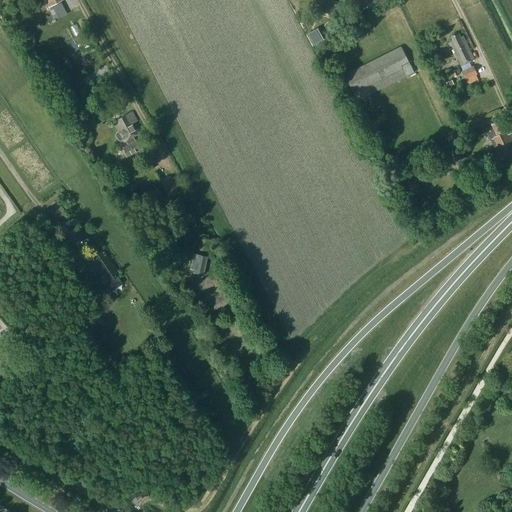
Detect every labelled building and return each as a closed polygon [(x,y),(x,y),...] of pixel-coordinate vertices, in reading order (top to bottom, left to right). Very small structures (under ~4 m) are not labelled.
[(321,0),(327,11),(338,5),(335,0),(321,0)] [(67,14),(61,2),(52,7),(52,6),(50,8),(51,10),(53,9),(58,19),(67,14)] [(317,30),(306,35),(312,47),(314,46),(323,41),(317,30)] [(450,41),(461,65),(474,59),(463,35),(460,36),(458,33),(451,37),(452,40),(450,41)] [(415,72),(402,46),(345,74),(358,101),(415,72)] [(463,70),(469,84),(481,77),(474,64),(472,65),(470,62),(462,66),(464,70),(463,70)] [(139,133),(134,123),(138,121),(132,110),(118,118),(120,122),(115,125),(119,132),(116,133),(115,136),(118,141),(121,142),(125,139),(126,141),(127,140),(130,145),(124,148),(129,156),(142,149),(137,141),(134,136),(139,133)] [(89,122),(78,116),(74,125),(84,130),(89,122)] [(507,157),(511,154),(511,128),(506,116),(492,123),(494,127),(487,130),(501,159),(506,156),(507,157)] [(499,162),(492,148),(486,151),(488,155),(484,157),(487,162),(491,160),(493,165),(499,162)] [(180,194),(171,178),(162,183),(170,199),(180,194)] [(169,200),(164,191),(160,193),(165,202),(169,200)] [(54,201),(47,208),(57,220),(66,211),(59,203),(57,205),(54,201)] [(92,253),(88,256),(93,263),(100,273),(92,278),(101,291),(107,287),(110,292),(121,284),(116,275),(115,274),(118,272),(102,249),(99,251),(97,247),(91,251),(92,253)] [(73,261),(79,257),(73,248),(67,252),(73,261)] [(191,269),(195,270),(194,273),(205,275),(208,256),(194,253),(191,269)] [(79,318),(85,330),(97,323),(90,312),(79,318)]
